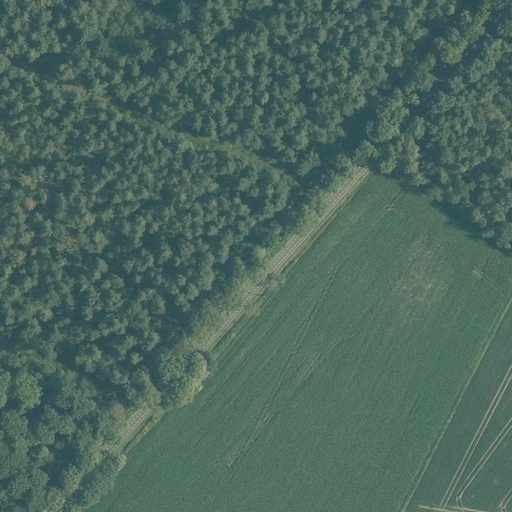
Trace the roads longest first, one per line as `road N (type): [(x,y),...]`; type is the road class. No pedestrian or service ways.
road 1 (unclassified): [(53,511),(511,0)]
road 2 (unknown): [(462,0),(123,391)]
road 3 (track): [(304,181),(58,82)]
road 4 (unknown): [(123,391),(21,511)]
road 5 (track): [(123,391),(0,343)]
